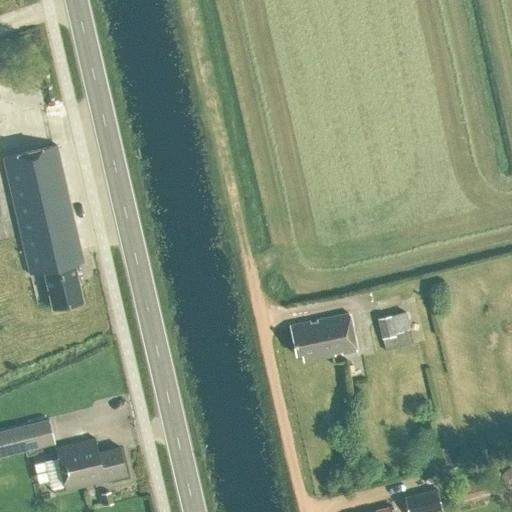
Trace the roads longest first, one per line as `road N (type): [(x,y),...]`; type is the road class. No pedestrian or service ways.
road 1 (primary): [(193,511),(75,0)]
road 2 (track): [(301,511),(188,0)]
